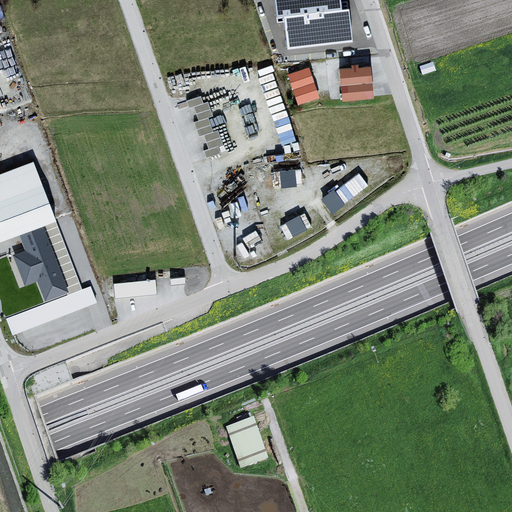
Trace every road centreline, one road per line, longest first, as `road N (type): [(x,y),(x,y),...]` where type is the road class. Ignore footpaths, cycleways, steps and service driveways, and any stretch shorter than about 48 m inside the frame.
road 1 (motorway): [(511,221),(0,430)]
road 2 (motorway): [(0,462),(511,254)]
road 3 (residential): [(123,0),(226,289)]
road 4 (residential): [(6,374),(226,289)]
road 5 (residential): [(226,289),(298,259),(427,183)]
road 6 (residential): [(365,0),(427,183)]
road 7 (tertiary): [(6,374),(53,511)]
road 8 (unclassified): [(511,430),(467,304)]
